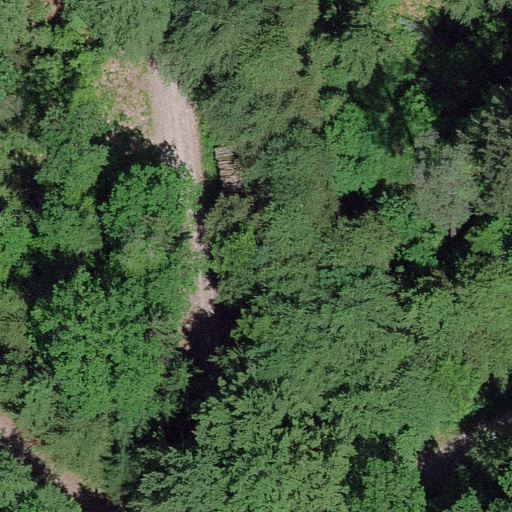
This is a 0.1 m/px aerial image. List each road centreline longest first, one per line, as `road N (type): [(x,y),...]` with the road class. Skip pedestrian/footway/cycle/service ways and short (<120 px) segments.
road 1 (track): [(158,0),(227,511)]
road 2 (track): [(384,511),(415,482),(511,421)]
road 3 (track): [(103,511),(0,421)]
